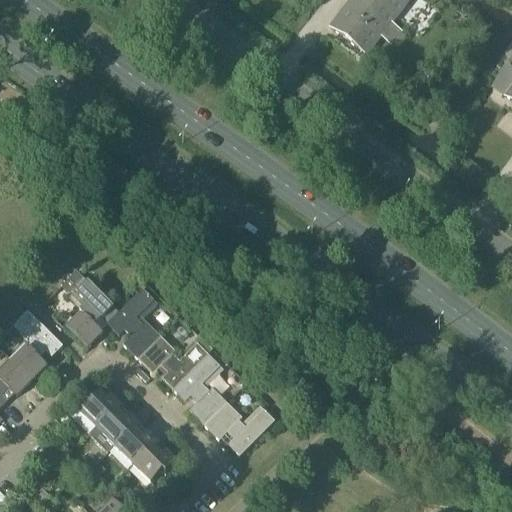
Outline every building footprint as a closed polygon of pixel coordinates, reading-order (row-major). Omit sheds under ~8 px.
[(351,0),(328,30),(365,58),(380,39),(394,50),(404,38),(390,26),(410,0),(351,0)] [(511,70),(508,68),(492,90),(504,99),(511,104),(511,70)] [(100,322),(106,328),(118,317),(112,311),(82,281),(67,296),(85,314),(82,317),(79,314),(64,329),(73,338),(87,352),(102,337),(94,329),(100,322)] [(122,348),(137,363),(160,340),(145,326),(142,329),(139,326),(156,308),(142,293),(118,317),(106,328),(118,340),(123,334),(130,340),(122,348)] [(23,347),(8,362),(17,371),(31,385),(46,370),(38,362),(45,355),(50,361),(62,350),(27,314),(12,329),(30,347),(26,350),(23,347)] [(161,383),(172,394),(208,359),(193,344),(175,362),(171,359),(175,355),(160,340),(137,363),(152,378),(160,370),(166,377),(161,383)] [(188,415),(203,430),(226,407),(211,392),(208,395),(205,392),(223,374),(208,359),(172,394),(184,406),(189,400),(196,407),(188,415)] [(0,411),(7,404),(1,398),(8,392),(16,400),(31,385),(17,371),(8,362),(0,370),(0,411)] [(76,413),(95,432),(106,420),(110,424),(117,417),(122,413),(108,400),(103,394),(98,398),(91,405),(88,402),(76,413)] [(226,407),(203,430),(218,445),(226,437),(233,443),(227,449),(238,460),(274,425),(259,410),(241,428),(237,425),(241,421),(226,407)] [(95,432),(113,450),(125,439),(129,443),(136,435),(140,431),(127,418),(122,413),(117,417),(110,424),(106,420),(95,432)] [(60,429),(52,421),(44,429),(52,437),(60,429)] [(113,450),(132,468),(143,457),(147,461),(154,454),(158,450),(146,437),(140,431),(136,435),(129,443),(125,439),(113,450)] [(143,457),(132,468),(150,487),(161,475),(164,479),(176,467),(164,455),(158,450),(154,454),(147,461),(143,457)] [(81,467),(89,474),(97,466),(89,459),(81,467)] [(70,463),(62,470),(70,478),(78,471),(70,463)] [(97,466),(89,474),(97,482),(105,474),(97,466)] [(41,492),(33,499),(41,507),(49,500),(41,492)] [(36,511),(41,507),(33,499),(26,507),(30,511),(36,511)] [(128,508),(132,511),(139,511),(144,508),(136,500),(128,508)]
